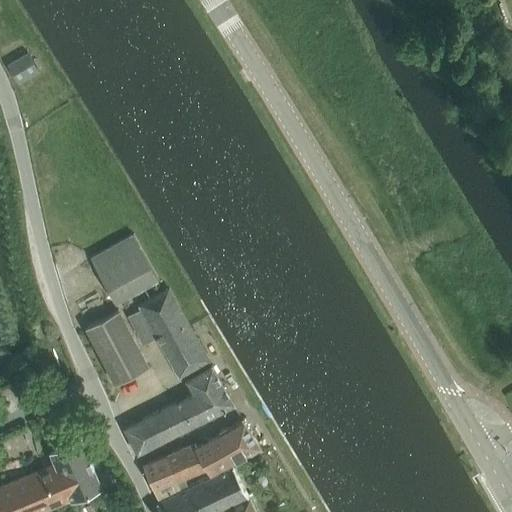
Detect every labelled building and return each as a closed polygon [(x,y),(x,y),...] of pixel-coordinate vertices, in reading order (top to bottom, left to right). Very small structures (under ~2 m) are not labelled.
[(8,64),(10,67),(19,83),(40,70),(29,52),(8,64)] [(158,277),(134,233),(91,257),(116,301),(158,277)] [(157,337),(180,377),(209,360),(169,288),(139,305),(141,308),(129,315),(144,344),(157,337)] [(134,342),(117,312),(87,327),(103,357),(116,382),(146,366),(134,342)] [(187,379),(194,392),(208,417),(235,404),(212,365),(187,379)] [(138,453),(208,417),(194,392),(125,427),(138,453)] [(219,434),(195,447),(207,473),(250,451),(251,452),(261,447),(244,420),(231,427),(227,426),(220,430),(219,434)] [(102,485),(81,439),(51,452),(56,462),(71,498),(102,485)] [(194,443),(163,456),(177,488),(207,473),(195,447),(194,443)] [(163,456),(145,464),(159,497),(177,488),(163,456)] [(0,511),(36,511),(71,498),(56,462),(0,485),(0,511)] [(223,507),(225,511),(256,511),(248,496),(233,466),(157,502),(161,511),(217,511),(218,510),(223,507)]
